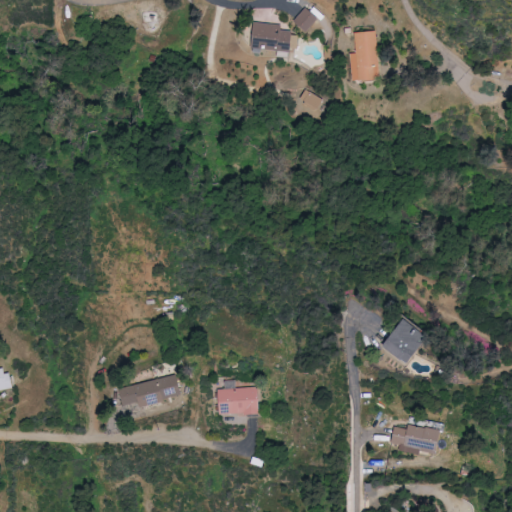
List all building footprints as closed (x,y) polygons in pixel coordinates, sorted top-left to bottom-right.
[(307,32),(319,19),(307,8),(295,21),(307,32)] [(292,52),(293,31),(281,31),(282,24),(256,23),(255,53),(264,54),(264,51),(292,52)] [(352,81),(379,80),(378,32),(356,32),(356,53),(351,53),(352,81)] [(319,112),(325,100),(306,90),(300,102),(319,112)] [(411,364),(430,336),(417,328),(417,327),(405,319),(386,347),(411,364)] [(0,390),(13,388),(9,367),(0,369),(0,390)] [(142,406),(184,397),(179,375),(120,388),(124,405),(141,402),(142,406)] [(262,413),(261,387),(237,387),(237,380),(226,380),(226,388),(220,389),(221,414),(262,413)] [(443,431),(410,423),(408,429),(397,427),(393,443),(402,445),(400,451),(420,455),(421,451),(438,455),(443,431)]
